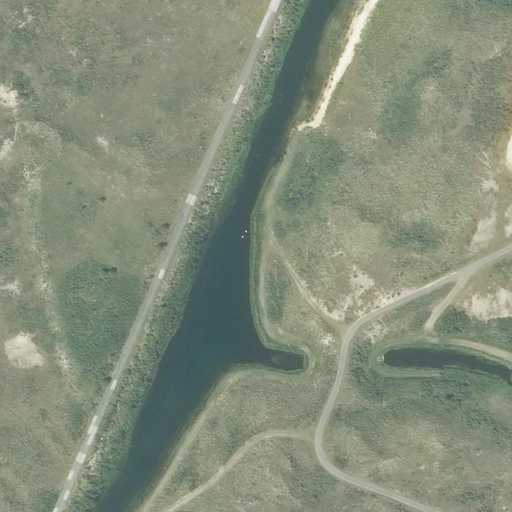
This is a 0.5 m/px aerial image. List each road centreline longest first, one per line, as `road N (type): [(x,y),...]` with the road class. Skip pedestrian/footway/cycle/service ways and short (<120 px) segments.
road 1 (track): [(58,511),(278,0)]
road 2 (track): [(371,0),(281,168),(268,225),(303,291),(323,316),(348,326)]
